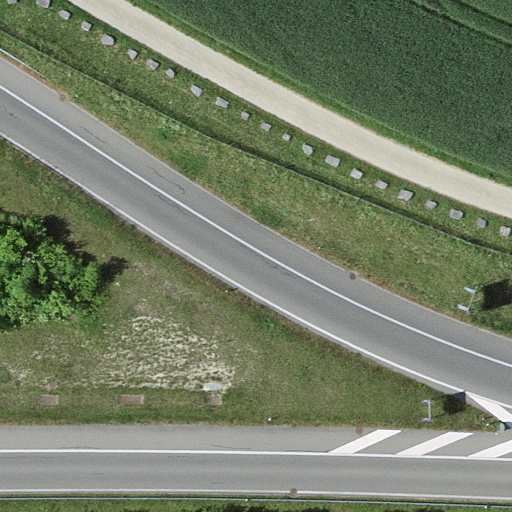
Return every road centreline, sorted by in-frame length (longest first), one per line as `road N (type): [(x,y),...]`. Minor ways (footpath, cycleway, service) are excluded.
road 1 (motorway): [(511,385),(292,294),(0,109)]
road 2 (motorway): [(511,478),(0,471)]
road 3 (track): [(96,0),(400,162),(511,203)]
